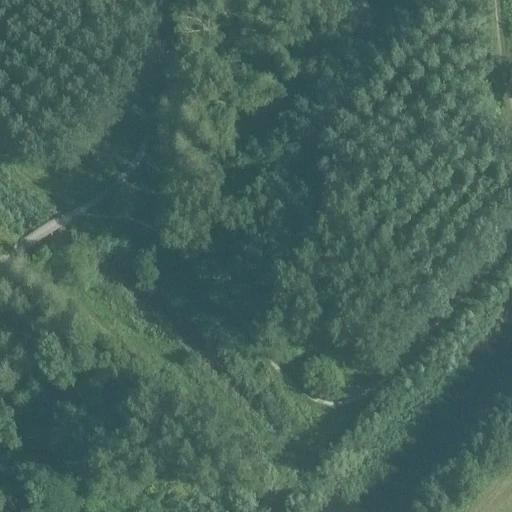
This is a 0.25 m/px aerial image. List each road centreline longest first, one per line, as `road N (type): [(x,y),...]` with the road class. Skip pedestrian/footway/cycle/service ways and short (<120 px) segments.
road 1 (unknown): [(511,230),(392,366),(359,395),(330,403),(292,385),(236,302),(151,216),(75,213)]
road 2 (unknown): [(253,511),(260,500),(243,449),(164,364),(59,293),(0,241)]
